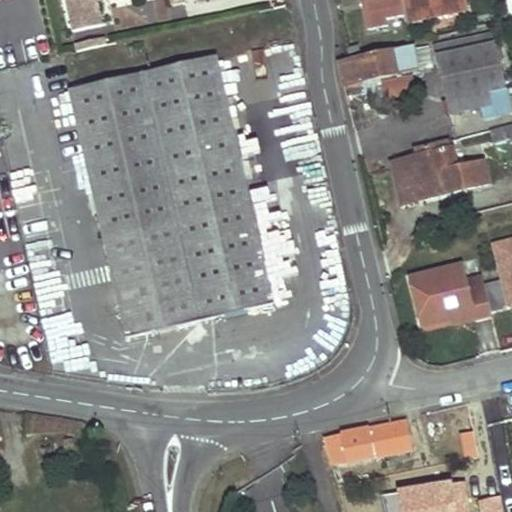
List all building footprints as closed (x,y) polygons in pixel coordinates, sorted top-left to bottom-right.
[(361,0),(368,31),(387,27),(386,21),(405,17),(406,23),(467,12),(465,0),(361,0)] [(140,10),(147,27),(168,18),(161,1),(140,10)] [(124,61),(120,46),(98,52),(102,66),(124,61)] [(345,84),(417,68),(414,50),(413,46),(340,64),(345,84)] [(511,84),(511,60),(509,46),(437,64),(446,100),(511,84)] [(429,65),(425,50),(419,52),(422,67),(429,65)] [(275,304),(217,58),(71,92),(128,338),(275,304)] [(511,127),(491,132),(496,146),(511,141),(511,127)] [(490,184),(485,163),(458,169),(451,142),(437,145),(437,148),(416,153),(417,157),(394,163),(403,205),(490,184)] [(41,209),(40,178),(18,179),(19,209),(41,209)] [(511,239),(489,246),(506,314),(511,312),(511,239)] [(464,269),(412,281),(424,331),(456,323),(460,317),(475,314),(468,285),(464,269)] [(485,281),(468,285),(475,314),(478,324),(494,320),(485,281)] [(456,323),(457,329),(478,324),(475,314),(460,317),(456,323)] [(434,410),(421,413),(423,422),(436,420),(434,410)] [(60,433),(59,419),(25,414),(27,437),(60,433)] [(82,437),(85,423),(59,419),(60,433),(82,437)] [(324,438),(331,465),(376,456),(373,447),(411,440),(408,421),(324,438)] [(351,481),(336,484),(343,511),(368,511),(362,492),(354,494),(351,481)] [(387,503),(377,506),(378,511),(400,511),(395,493),(385,496),(387,503)]
